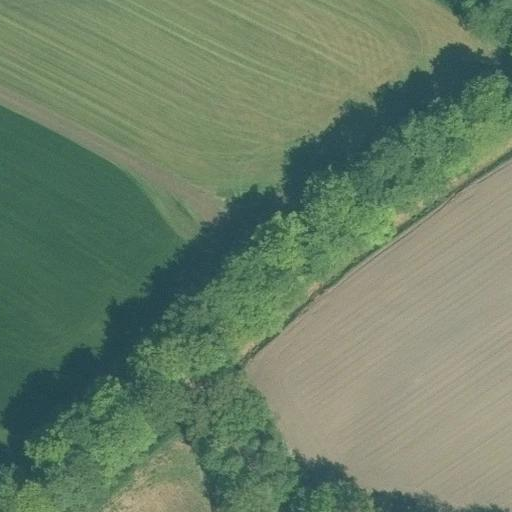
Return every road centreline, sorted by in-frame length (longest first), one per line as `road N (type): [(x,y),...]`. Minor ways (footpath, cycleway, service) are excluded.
road 1 (unclassified): [(185,359),(290,263),(511,104)]
road 2 (unclassified): [(17,511),(185,359)]
road 3 (unclassified): [(277,511),(185,359)]
